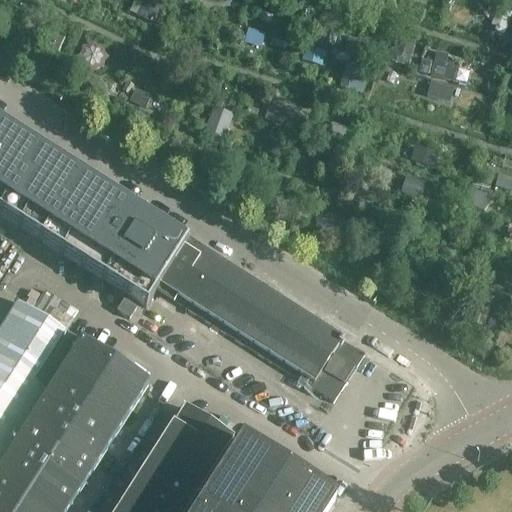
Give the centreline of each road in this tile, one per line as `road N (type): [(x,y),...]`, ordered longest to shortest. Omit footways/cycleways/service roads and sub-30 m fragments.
road 1 (unclassified): [(502,422),(424,360),(0,95)]
road 2 (unclassified): [(376,511),(410,473),(502,422)]
